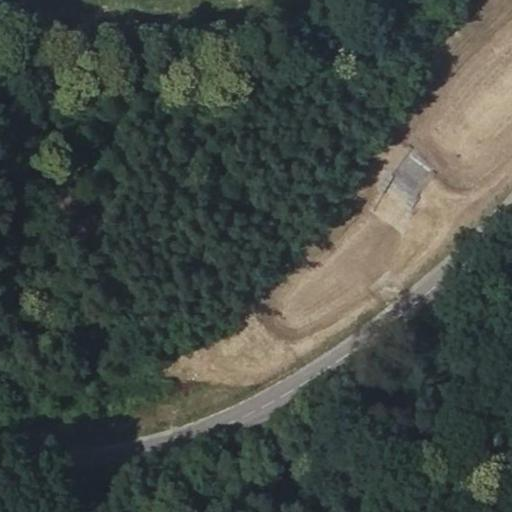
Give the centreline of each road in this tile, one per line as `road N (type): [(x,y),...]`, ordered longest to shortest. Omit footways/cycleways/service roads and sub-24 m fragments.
road 1 (tertiary): [(511,182),(303,373),(224,422),(0,467)]
road 2 (track): [(479,0),(433,49),(334,198),(215,311)]
